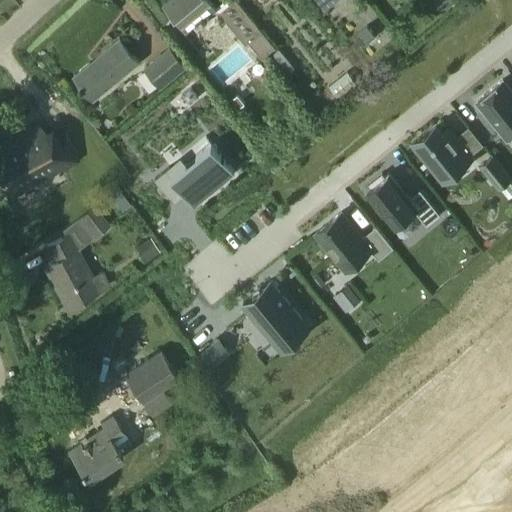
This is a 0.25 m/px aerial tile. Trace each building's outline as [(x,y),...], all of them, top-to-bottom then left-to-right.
[(210,0),(165,0),(163,2),(185,30),(197,20),(199,22),(205,17),(203,15),(219,12),(231,2),(229,0),(225,0),(216,7),(210,0)] [(275,47),(236,0),(233,0),(231,2),(219,12),(245,45),(249,42),(262,58),(275,47)] [(367,26),(357,34),(365,45),(376,35),(367,26)] [(119,39),(74,76),(80,84),(78,85),(82,90),(84,89),(93,100),(139,62),(119,39)] [(170,46),(143,68),(159,89),(187,67),(170,46)] [(511,91),(503,80),(477,101),(507,138),(511,133),(511,91)] [(470,158),(472,157),(453,134),(448,138),(436,123),(411,144),(442,181),(444,180),(442,178),(469,156),(470,158)] [(42,130),(35,126),(0,145),(0,182),(8,196),(74,158),(64,140),(58,143),(52,133),(48,127),(42,130)] [(166,169),(155,178),(170,197),(181,188),(194,204),(195,203),(194,202),(233,170),(234,171),(235,171),(211,142),(172,175),(166,169)] [(493,156),(482,166),(499,187),(510,177),(493,156)] [(384,176),(382,173),(369,183),(372,186),(367,190),(394,224),(414,209),(426,225),(440,214),(420,189),(409,197),(389,172),(384,176)] [(107,197),(118,212),(129,203),(118,189),(107,197)] [(93,205),(65,228),(68,234),(47,246),(54,260),(49,263),(58,279),(53,282),(66,307),(98,290),(78,251),(110,225),(93,205)] [(371,249),(378,259),(393,247),(376,226),(362,237),(341,212),(315,233),(345,270),(371,249)] [(270,280),(243,303),(276,342),(303,320),(270,280)] [(217,339),(198,355),(208,367),(227,352),(217,339)] [(161,350),(132,369),(124,374),(142,401),(179,377),(161,350)] [(103,428),(67,451),(85,479),(122,455),(114,443),(125,435),(112,416),(100,424),(103,428)]
